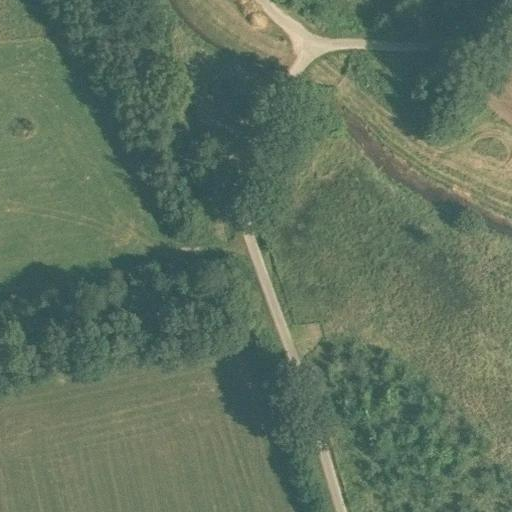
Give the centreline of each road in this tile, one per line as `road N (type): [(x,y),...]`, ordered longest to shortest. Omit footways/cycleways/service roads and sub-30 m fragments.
road 1 (unclassified): [(341,511),(241,200),(273,105),(288,78),(323,51)]
road 2 (track): [(511,178),(440,159),(409,140),(350,94),(323,51)]
road 3 (unclassified): [(323,51),(350,41),(447,45),(511,11)]
